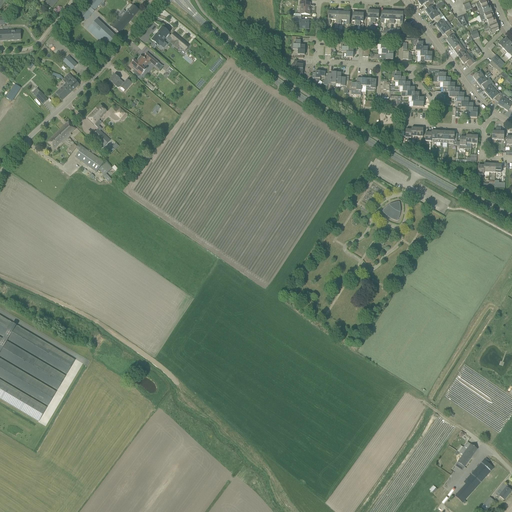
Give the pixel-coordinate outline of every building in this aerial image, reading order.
[(91,0),(79,14),(83,17),(86,20),(102,2),(103,0),(91,0)] [(478,10),(488,6),(487,4),(488,4),(486,0),(484,0),(479,2),(476,4),(478,10)] [(424,12),(428,17),(437,10),(436,7),(434,9),(432,6),(434,4),(433,2),(425,8),(426,10),(424,12)] [(299,7),(300,7),(299,14),(295,14),(294,17),(301,17),(301,15),(309,15),(310,3),(300,3),(299,7)] [(116,24),(113,28),(116,31),(119,34),(120,33),(128,24),(139,11),(132,5),(128,11),(127,10),(125,12),(126,13),(121,19),(119,16),(114,22),(116,24)] [(481,16),(491,11),(490,7),(488,8),(488,6),(478,10),(481,16)] [(437,10),(428,17),(432,22),(434,20),(435,22),(440,19),(443,17),(437,10)] [(481,16),(479,16),(481,22),(483,22),(486,20),(492,18),(491,16),(493,16),(491,11),(481,16)] [(299,28),(303,29),(308,29),(309,21),(301,21),(301,17),(294,17),(294,22),(299,23),(299,28)] [(459,24),(460,24),(464,30),(468,28),(468,25),(466,21),(463,23),(460,17),(456,19),(459,24)] [(485,25),(486,27),(496,23),(494,19),(493,20),(492,18),(486,20),(487,24),(485,25)] [(116,38),(112,34),(97,19),(88,30),(107,48),(116,38)] [(447,21),(444,23),(440,19),(435,22),(437,25),(435,26),(439,31),(446,26),(449,24),(447,21)] [(485,32),(487,31),(490,30),(492,34),(495,33),(494,31),(497,30),(496,28),(498,28),(496,23),(486,27),(484,28),(485,32)] [(446,26),(439,31),(442,36),(444,35),(446,37),(451,33),(450,31),(453,29),(449,24),(446,26)] [(162,28),(151,40),(159,46),(159,45),(161,46),(164,42),(163,41),(165,38),(170,42),(172,39),(175,41),(174,42),(179,46),(179,45),(185,50),(189,46),(174,34),(171,37),(168,35),(169,34),(162,28)] [(0,40),(21,40),(21,31),(0,31),(0,40)] [(453,32),(451,33),(446,37),(448,39),(446,41),(449,46),(456,40),(453,36),(455,34),(453,32)] [(293,50),(295,50),(300,50),(300,46),(300,41),(299,41),(299,38),(291,37),(291,40),(291,41),(292,42),(292,45),(291,45),(291,50),(293,50)] [(503,38),(497,44),(502,49),(509,42),(505,39),(504,40),(503,38)] [(411,42),(415,43),(415,52),(420,53),(422,53),(423,48),(423,43),(420,42),(420,40),(411,39),(411,42)] [(455,53),(464,46),(464,45),(461,40),(458,43),(456,40),(449,46),(453,51),(453,50),(455,53)] [(511,45),(509,42),(502,49),(507,53),(511,47),(511,46),(511,45)] [(339,47),(338,53),(341,53),(346,53),(348,53),(348,48),(349,43),(340,43),(340,48),(339,47)] [(381,55),(382,55),(388,55),(388,50),(389,45),(381,45),(380,50),(381,50),(381,55)] [(305,46),(300,46),(300,50),(295,50),(294,55),(295,55),(295,59),(303,59),(303,55),(305,56),(305,46)] [(456,55),(460,60),(467,55),(471,53),(469,50),(467,51),(465,49),(466,49),(464,46),(455,53),(456,55)] [(345,58),(345,60),(348,60),(348,58),(353,58),(353,55),(355,55),(355,52),(353,52),(353,48),(348,48),(348,53),(346,53),(345,58)] [(393,51),(388,50),(388,55),(382,55),(382,60),(393,60),(393,51)] [(133,62),(130,66),(134,70),(133,72),(139,77),(140,75),(141,76),(146,70),(142,67),(146,63),(148,64),(150,62),(155,67),(158,63),(147,53),(144,57),(145,58),(144,59),(141,56),(136,62),(135,61),(134,60),(134,61),(133,62)] [(424,63),(424,62),(431,63),(432,53),(427,53),(427,58),(421,57),(420,63),(424,63)] [(467,55),(460,60),(464,65),(465,64),(467,63),(469,66),(476,62),(473,58),(471,60),(470,59),(467,55)] [(72,70),(77,65),(68,56),(63,62),(72,70)] [(492,62),(496,66),(500,70),(502,67),(498,63),(493,58),(491,61),(492,62)] [(294,61),(294,64),(293,64),(292,65),(292,69),(293,69),(293,72),(294,73),(297,73),(297,75),(302,75),(303,65),(302,65),(302,62),(294,61)] [(445,84),(446,78),(446,74),(439,73),(439,71),(428,71),(428,74),(428,75),(430,76),(430,72),(438,73),(437,78),(433,77),(433,83),(438,83),(440,84),(445,84)] [(312,81),(311,86),(314,87),(315,84),(318,84),(320,81),(320,79),(320,77),(325,78),(325,77),(328,78),(328,74),(325,74),(325,73),(315,72),(315,73),(312,73),(312,78),(312,81)] [(392,82),(398,82),(400,83),(401,78),(403,78),(403,76),(401,76),(401,73),(396,73),(396,72),(395,72),(395,73),(392,72),(392,82)] [(476,82),(483,77),(479,72),(472,77),(476,82)] [(328,78),(327,85),(335,85),(335,78),(341,78),(341,73),(331,73),(331,74),(328,74),(328,78)] [(127,79),(124,83),(114,75),(109,81),(117,88),(120,87),(125,92),(132,84),(127,79)] [(481,86),(483,88),(489,84),(491,82),(486,75),(483,77),(476,82),(480,87),(481,86)] [(361,87),(366,87),(366,79),(363,79),(363,77),(360,77),(360,79),(356,79),(356,84),(361,84),(361,87)] [(66,84),(72,91),(79,85),(72,78),(69,81),(66,78),(62,81),(66,84)] [(335,78),(335,85),(340,85),(340,87),(345,88),(344,94),(348,94),(348,89),(349,81),(345,81),(346,79),(341,78),(335,78)] [(398,82),(397,87),(400,87),(405,88),(405,83),(408,83),(408,81),(405,81),(405,78),(403,78),(401,78),(400,83),(398,82)] [(450,88),(450,83),(450,79),(446,78),(445,84),(440,84),(440,88),(442,88),(445,88),(450,88)] [(366,79),(366,87),(371,87),(370,89),(376,89),(376,80),(366,79)] [(361,84),(356,84),(352,83),(352,81),(349,81),(348,89),(351,90),(351,91),(361,91),(361,87),(361,84)] [(489,84),(483,88),(485,91),(484,92),(488,97),(495,91),(494,90),(496,89),(491,82),(489,84)] [(409,93),(410,88),(410,83),(405,83),(405,88),(400,87),(399,92),(401,92),(402,92),(404,92),(409,93)] [(454,94),(455,88),(455,84),(450,83),(450,88),(445,88),(445,93),(449,94),(454,94)] [(66,84),(55,94),(62,101),(62,100),(72,91),(66,84)] [(414,88),(410,88),(409,93),(404,92),(402,92),(401,92),(401,97),(412,98),(414,98),(414,93),(414,88)] [(459,89),(455,88),(454,94),(449,94),(449,98),(454,98),(459,99),(459,94),(459,92),(460,92),(460,89),(459,89)] [(35,97),(43,105),(48,100),(40,92),(37,89),(32,93),(35,97)] [(495,91),(488,97),(492,101),(493,100),(496,102),(500,96),(502,95),(500,94),(498,92),(499,91),(496,89),(494,90),(495,91)] [(11,91),(6,98),(12,102),(16,95),(11,91)] [(500,96),(496,102),(498,104),(497,105),(503,109),(509,98),(506,96),(507,96),(503,93),(502,95),(500,96)] [(454,98),(454,103),(456,103),(458,103),(463,104),(464,99),(464,94),(459,94),(459,99),(454,98)] [(423,108),(424,98),(419,98),(418,103),(413,103),(413,108),(423,108)] [(509,98),(503,109),(508,112),(509,110),(511,112),(511,111),(511,100),(509,99),(509,98)] [(463,104),(458,103),(457,108),(466,109),(468,109),(468,104),(468,99),(464,99),(463,104)] [(100,105),(88,118),(94,125),(107,112),(100,105)] [(157,105),(151,112),(155,116),(157,113),(156,113),(160,107),(157,105)] [(467,114),(467,118),(477,119),(477,109),(473,109),(472,114),(467,114)] [(120,110),(116,114),(120,118),(124,114),(120,110)] [(58,132),(65,139),(75,129),(69,122),(58,132)] [(99,140),(98,141),(104,147),(110,141),(104,135),(98,130),(93,135),(99,140)] [(48,142),(51,145),(54,149),(65,139),(58,132),(48,142)] [(448,144),(449,144),(453,144),(453,145),(457,146),(457,142),(454,142),(454,133),(448,132),(448,144)] [(460,142),(458,142),(457,142),(457,146),(459,146),(459,149),(465,150),(465,146),(466,146),(466,144),(466,138),(460,138),(460,142)] [(112,169),(100,155),(97,157),(79,145),(78,145),(77,147),(76,148),(80,151),(75,157),(96,173),(99,170),(104,176),(112,169)] [(495,165),(495,173),(501,174),(501,173),(501,177),(505,177),(505,169),(502,169),(502,170),(501,170),(501,169),(501,168),(501,166),(496,165),(495,165)] [(398,220),(399,218),(399,217),(400,215),(397,214),(399,212),(400,213),(400,210),(400,208),(400,206),(399,204),(398,203),(396,204),(394,204),(392,205),(390,206),(389,207),(388,208),(387,209),(385,210),(384,212),(383,212),(385,214),(386,215),(387,216),(389,217),(390,218),(392,219),(395,220),(397,221),(398,221),(398,220)] [(0,356),(57,390),(65,377),(7,342),(8,340),(66,374),(74,361),(16,326),(12,324),(0,316),(0,335),(4,338),(3,340),(0,338),(0,398),(38,422),(46,408),(0,380),(0,377),(48,406),(56,392),(0,359),(0,356)] [(462,455),(455,466),(462,471),(477,449),(470,444),(466,450),(460,446),(456,451),(462,455)] [(463,503),(490,472),(493,468),(488,463),(489,461),(486,458),(466,480),(468,482),(455,496),(463,503)] [(504,500),(509,495),(511,491),(507,487),(507,486),(504,484),(495,495),(498,497),(499,496),(504,500)] [(433,494),(437,490),(433,486),(429,490),(433,494)] [(491,505),(494,501),(489,498),(484,505),(481,508),(482,508),(480,509),(483,511),(485,511),(486,511),(487,511),(492,506),(491,505)]
